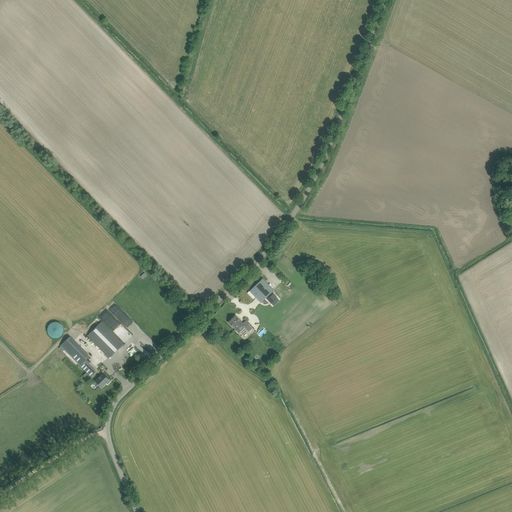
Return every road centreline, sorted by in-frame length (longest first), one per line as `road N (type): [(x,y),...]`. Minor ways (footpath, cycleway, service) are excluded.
road 1 (unclassified): [(136,511),(108,440),(108,415),(297,210),(385,0)]
road 2 (track): [(282,344),(270,370),(342,511)]
road 3 (track): [(511,151),(344,108)]
road 4 (track): [(107,430),(0,494)]
